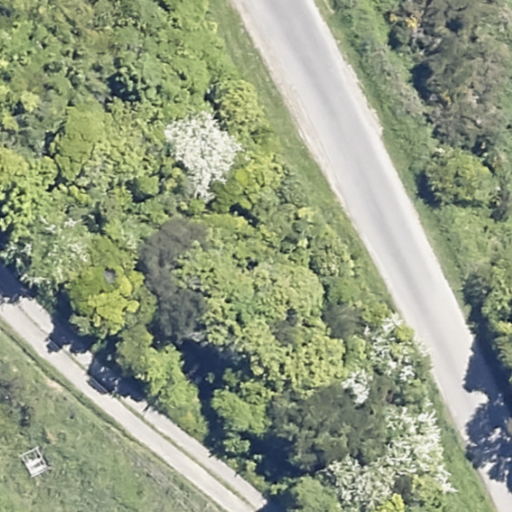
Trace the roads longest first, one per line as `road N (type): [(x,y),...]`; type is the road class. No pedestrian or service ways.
road 1 (residential): [(511,451),(408,271),(276,0)]
road 2 (track): [(244,511),(189,471),(0,273)]
